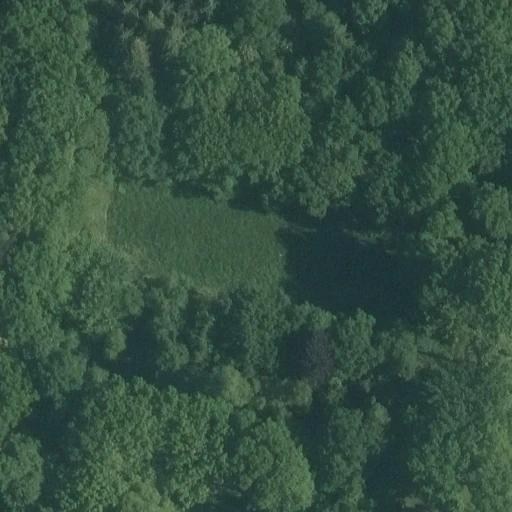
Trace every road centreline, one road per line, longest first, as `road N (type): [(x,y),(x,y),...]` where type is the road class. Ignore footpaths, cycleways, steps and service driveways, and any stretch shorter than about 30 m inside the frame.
road 1 (track): [(8,110),(386,183)]
road 2 (track): [(22,0),(8,110),(0,325)]
